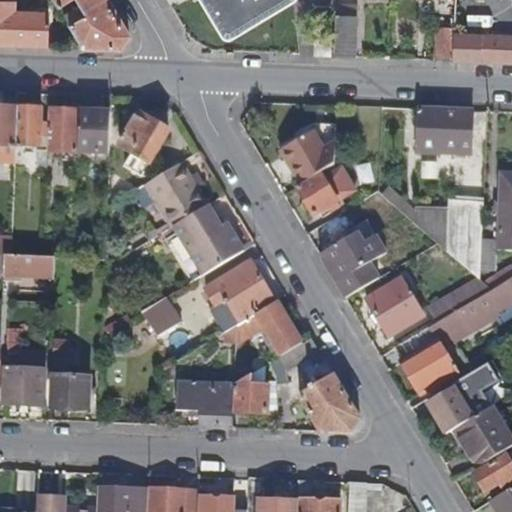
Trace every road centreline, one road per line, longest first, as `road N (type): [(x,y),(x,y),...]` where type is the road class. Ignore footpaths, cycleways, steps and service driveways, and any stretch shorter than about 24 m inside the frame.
road 1 (residential): [(179,70),(411,459)]
road 2 (residential): [(411,459),(0,445)]
road 3 (residential): [(179,70),(511,85)]
road 4 (residential): [(0,66),(179,70)]
